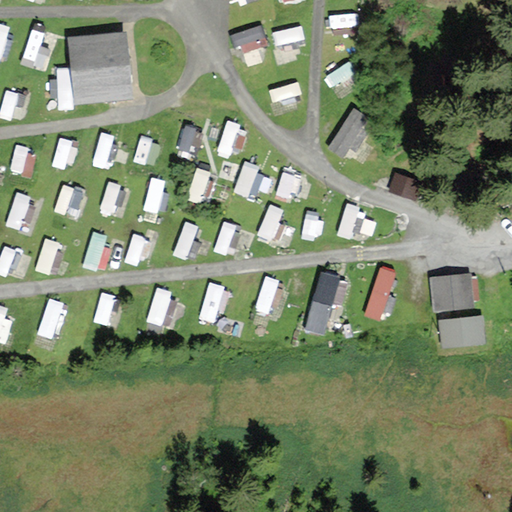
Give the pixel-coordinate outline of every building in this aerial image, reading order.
[(74,105),(133,100),(128,33),(68,38),(74,105)] [(352,104),(328,145),(348,157),(372,116),(352,104)] [(243,160),(235,190),(256,195),(264,165),(243,160)] [(296,193),(300,171),(282,168),(278,190),(296,193)] [(382,319),(397,268),(379,262),(364,314),(382,319)] [(329,299),(344,301),(348,273),(316,269),(308,328),(325,331),(329,299)] [(469,276),(432,279),(434,308),(471,306),(469,276)] [(156,286),(149,318),(167,322),(174,289),(156,286)] [(482,319),(441,323),(444,347),(484,344),(482,319)]
